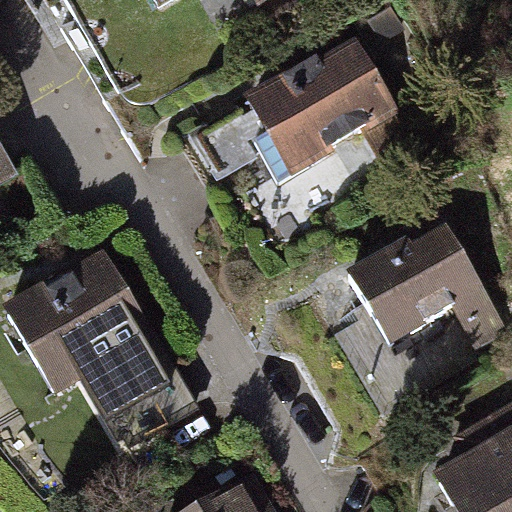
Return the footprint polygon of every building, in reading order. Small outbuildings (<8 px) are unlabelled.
[(359,42),(236,111),(280,188),(335,157),(348,180),(416,143),(359,42)] [(0,202),(32,184),(0,130),(0,202)] [(443,222),(348,274),(390,350),(451,315),(477,349),(506,332),(443,222)] [(113,251),(6,312),(53,395),(90,375),(131,447),(202,407),(113,251)] [(511,511),(511,429),(436,474),(456,511),(511,511)] [(260,511),(246,485),(195,511),(260,511)]
